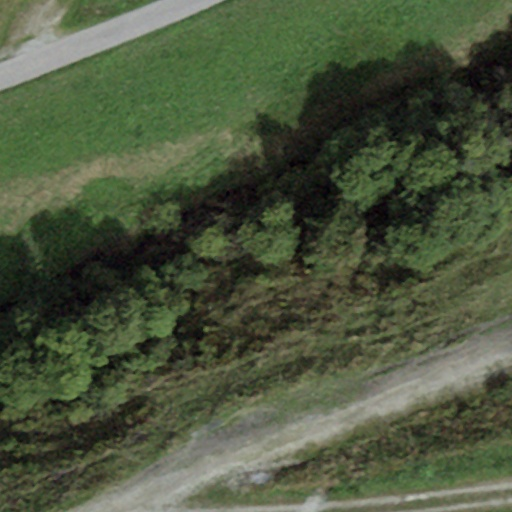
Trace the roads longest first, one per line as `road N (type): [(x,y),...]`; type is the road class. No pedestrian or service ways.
road 1 (track): [(133,511),(511,362)]
road 2 (unclassified): [(233,0),(0,95)]
